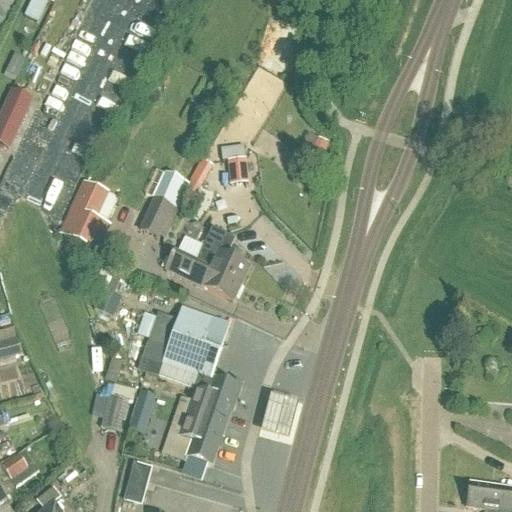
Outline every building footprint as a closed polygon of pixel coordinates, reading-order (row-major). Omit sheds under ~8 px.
[(101,0),(78,43),(98,54),(127,0),(101,0)] [(31,19),(25,34),(37,39),(43,25),(31,19)] [(23,77),(33,52),(23,48),(13,73),(23,77)] [(90,72),(95,62),(77,53),(72,63),(90,72)] [(48,103),(41,124),(44,125),(39,138),(59,145),(81,81),(65,76),(55,105),(48,103)] [(115,80),(111,90),(130,98),(134,88),(115,80)] [(12,94),(0,119),(0,149),(7,152),(30,103),(12,94)] [(93,125),(115,134),(124,113),(102,104),(93,125)] [(318,144),(310,161),(322,166),(330,149),(318,144)] [(41,177),(51,158),(37,151),(27,170),(41,177)] [(246,163),(228,165),(231,190),(249,188),(246,163)] [(211,171),(200,165),(189,185),(200,191),(211,171)] [(82,218),(102,227),(109,225),(117,207),(114,201),(82,186),(59,237),(71,242),(82,218)] [(164,247),(185,201),(169,194),(163,207),(154,203),(139,235),(164,247)] [(195,267),(241,288),(249,271),(226,260),(233,243),(210,233),(195,267)] [(241,288),(195,267),(174,257),(164,277),(194,291),(195,289),(232,306),(241,288)] [(116,320),(124,300),(116,296),(121,287),(102,279),(94,298),(98,300),(94,311),(116,320)] [(229,330),(180,313),(176,325),(167,322),(161,340),(170,344),(156,383),(192,395),(177,440),(193,445),(187,462),(211,470),(232,408),(235,409),(242,390),(217,381),(214,374),(229,330)] [(0,365),(21,361),(18,345),(0,348),(0,365)] [(144,440),(156,401),(140,396),(128,435),(144,440)] [(298,405),(269,398),(259,437),(288,445),(298,405)] [(122,437),(129,406),(108,402),(101,433),(122,437)] [(10,484),(27,472),(33,469),(23,456),(1,471),(10,484)] [(152,473),(132,467),(121,506),(141,511),(152,473)] [(27,472),(10,484),(16,493),(33,481),(27,472)] [(511,511),(511,495),(468,489),(464,511),(511,511)] [(56,511),(54,509),(62,503),(54,493),(37,505),(42,511),(56,511)] [(8,511),(0,499),(0,511),(8,511)]
